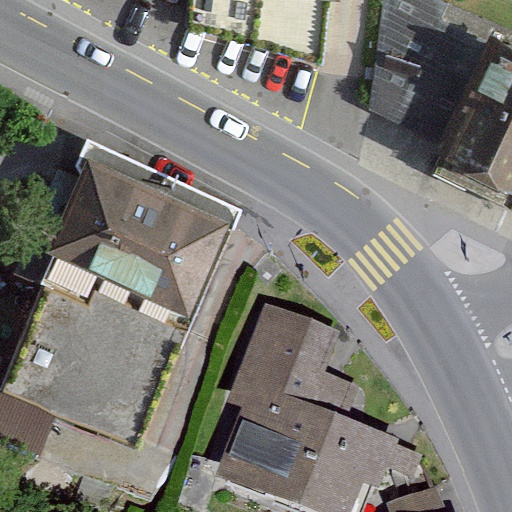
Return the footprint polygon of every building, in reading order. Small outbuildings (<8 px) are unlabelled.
[(386,4),(376,114),(427,119),(430,80),(461,83),(468,11),(386,4)] [(511,40),(497,33),(440,139),(511,178),(511,40)] [(235,203),(77,135),(0,310),(0,377),(134,436),(235,203)] [(265,306),(192,473),(282,511),(362,511),(392,444),(339,421),(353,389),(315,372),(331,335),(265,306)] [(386,505),(387,511),(458,511),(452,488),(386,505)]
